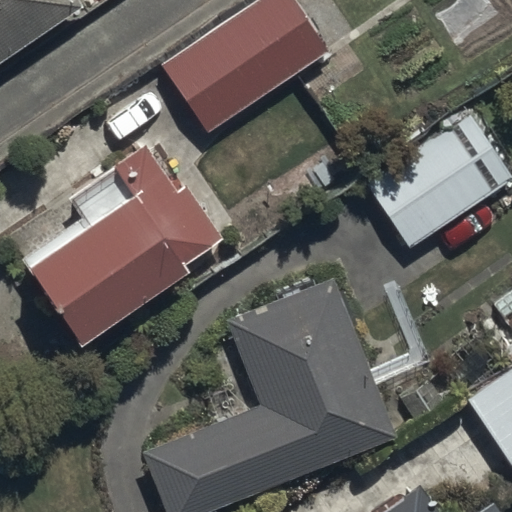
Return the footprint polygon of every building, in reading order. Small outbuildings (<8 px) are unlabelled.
[(0,0),(0,50),(75,0),(0,0)] [(245,0),(161,55),(206,123),(326,44),(297,0),(245,0)] [(366,170),(410,238),(511,171),(511,170),(468,103),(366,170)] [(66,208),(14,242),(66,323),(209,231),(173,176),(164,182),(133,135),(53,187),(66,208)] [(141,442),(168,511),(174,511),(395,426),(332,265),(223,307),(258,396),(141,442)] [(511,357),(463,389),(509,463),(511,460),(511,357)] [(507,511),(493,490),(460,511),(443,511),(418,475),(362,511),(507,511)]
